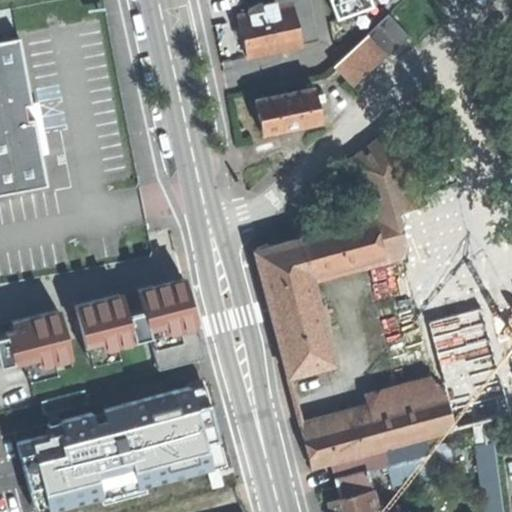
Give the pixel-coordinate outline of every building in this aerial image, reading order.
[(268,0),(269,2),(276,1),(276,6),(293,3),(300,43),(316,40),(308,0),(268,0)] [(331,0),(337,16),(371,3),(369,0),(331,0)] [(242,36),(246,56),(300,46),(300,43),(293,3),(276,6),(276,1),(269,2),(248,6),(249,12),(238,14),(242,36)] [(410,35),(390,13),(367,34),(385,53),(388,56),(410,35)] [(334,64),(352,83),(385,53),(367,34),(354,46),(335,63),(334,64)] [(15,38),(0,40),(0,193),(44,185),(29,111),(15,38)] [(259,115),(263,133),(322,122),(318,103),(317,95),(315,87),(256,98),(259,115)] [(325,93),(317,95),(318,103),(327,101),(325,93)] [(348,161),(365,220),(418,205),(420,195),(417,186),(399,123),(348,161)] [(420,195),(418,205),(449,197),(443,177),(417,186),(420,195)] [(365,220),(302,237),(312,273),(407,248),(459,234),(449,197),(418,205),(365,220)] [(481,314),(459,234),(407,248),(445,390),(455,426),(507,412),(481,314)] [(302,237),(254,250),(275,326),(288,375),(336,362),(312,273),(302,237)] [(137,285),(142,304),(148,331),(158,367),(203,356),(182,273),(159,279),(137,285)] [(133,335),(126,308),(121,289),(76,301),(91,360),(117,353),(114,340),(133,335)] [(511,303),(481,314),(507,412),(511,410),(511,303)] [(133,335),(148,331),(142,304),(126,308),(133,335)] [(11,317),(14,327),(21,355),(26,376),(54,369),(51,357),(71,352),(59,305),(11,317)] [(0,360),(21,355),(14,327),(0,330),(0,360)] [(311,465),(455,426),(445,390),(301,428),(311,465)] [(506,511),(500,440),(480,442),(485,511),(506,511)] [(333,464),(336,479),(368,471),(389,466),(386,451),(333,464)] [(336,479),(341,498),(373,491),(368,471),(336,479)] [(341,498),(330,501),(332,511),(378,511),(373,491),(341,498)]
